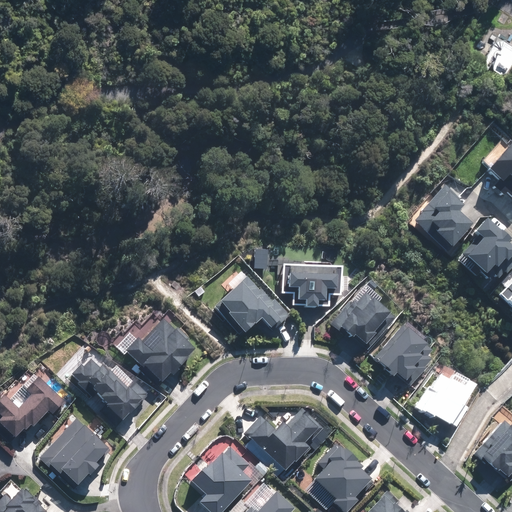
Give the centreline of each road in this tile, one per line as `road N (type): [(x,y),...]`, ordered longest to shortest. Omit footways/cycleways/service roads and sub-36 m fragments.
road 1 (residential): [(141,511),(140,475),(218,385),(255,371),(328,379),(440,477)]
road 2 (residential): [(440,477),(488,393),(511,369)]
